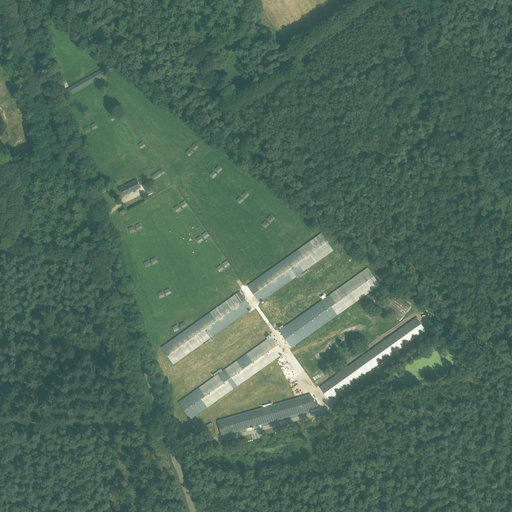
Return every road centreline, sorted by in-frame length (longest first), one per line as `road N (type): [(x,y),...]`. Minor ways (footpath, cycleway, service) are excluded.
road 1 (tertiary): [(193,511),(20,0)]
road 2 (track): [(511,422),(484,422),(393,451),(362,503),(345,511)]
road 3 (track): [(496,91),(462,49),(425,49),(415,19),(448,0)]
road 4 (track): [(492,349),(494,258),(511,191)]
